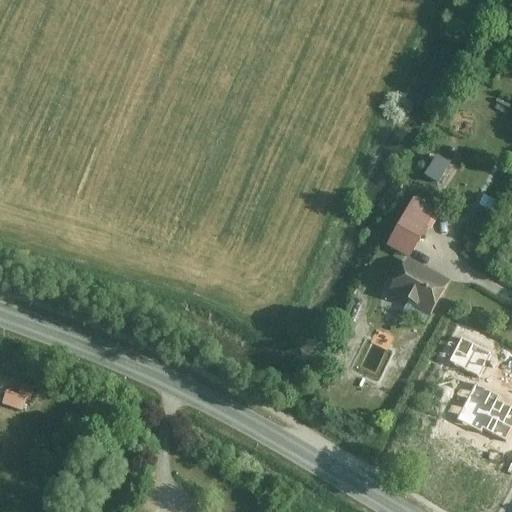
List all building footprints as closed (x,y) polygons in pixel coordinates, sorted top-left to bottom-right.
[(440,163),(432,187),(453,193),(461,169),(440,163)] [(482,199),(469,228),(485,236),(499,206),(482,199)] [(412,259),(426,236),(405,223),(391,246),(412,259)] [(459,292),(418,270),(402,302),(442,323),(459,292)] [(460,340),(449,362),(478,376),(489,354),(460,340)] [(505,442),(511,428),(511,409),(464,387),(450,417),(505,442)] [(8,392),(6,404),(20,407),(22,394),(8,392)]
